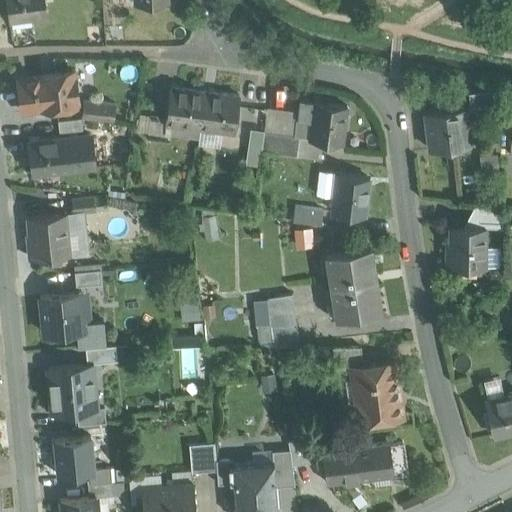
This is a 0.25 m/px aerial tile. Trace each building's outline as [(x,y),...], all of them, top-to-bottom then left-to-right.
[(43,0),(6,0),(9,21),(46,16),(43,0)] [(511,0),(508,0),(501,50),(511,52),(511,0)] [(73,71),(55,73),(59,106),(77,104),(73,71)] [(55,73),(17,78),(21,111),(59,106),(55,73)] [(204,90),(170,86),(165,123),(199,127),(204,90)] [(238,95),(204,90),(199,127),(234,132),(238,95)] [(493,92),(469,94),(471,107),(495,105),(493,92)] [(115,104),(83,100),(81,116),(113,120),(115,104)] [(347,106),(300,100),(298,120),(311,121),(309,139),(342,143),(347,106)] [(465,108),(426,112),(429,150),(469,145),(469,144),(465,145),(461,110),(465,110),(465,108)] [(81,118),(57,121),(59,132),(82,130),(81,118)] [(299,136),(263,131),(261,151),(296,156),(299,136)] [(88,134),(29,141),(33,174),(94,167),(90,135),(88,134)] [(369,178),(335,174),(331,211),(364,215),(369,178)] [(93,196),(71,198),(72,213),(95,210),(93,196)] [(293,220),(322,223),(324,207),(294,204),(293,220)] [(503,209),(473,205),(472,227),(484,227),(501,227),(503,209)] [(64,213),(28,217),(30,233),(28,233),(31,258),(68,254),(64,213)] [(215,213),(201,216),(206,240),(220,237),(215,213)] [(295,226),(296,246),(314,246),(313,225),(295,226)] [(472,227),(450,226),(450,244),(446,244),(445,266),(483,267),(484,227),(472,227)] [(370,246),(326,253),(331,286),(376,279),(370,246)] [(100,270),(74,272),(75,286),(101,284),(100,270)] [(376,279),(331,286),(336,318),(381,311),(376,279)] [(80,292),(40,295),(40,297),(41,297),(42,306),(41,306),(43,334),(84,330),(80,292)] [(292,293),(268,297),(276,346),(300,346),(292,293)] [(183,300),(182,318),(200,318),(201,301),(183,300)] [(179,336),(179,345),(197,344),(196,335),(179,336)] [(115,345),(85,348),(86,363),(92,363),(116,360),(115,345)] [(181,347),(182,378),(202,377),(201,346),(181,347)] [(361,346),(332,347),(335,371),(353,368),(353,367),(363,366),(361,346)] [(363,366),(353,367),(353,368),(360,420),(401,415),(394,362),(363,366)] [(86,363),(47,367),(51,413),(76,410),(96,408),(97,408),(95,390),(89,391),(87,366),(92,365),(92,363),(86,363)] [(511,393),(485,400),(493,435),(511,430),(511,393)] [(96,408),(76,410),(78,425),(105,422),(104,407),(97,408),(96,408)] [(370,434),(321,440),(322,451),(371,445),(370,434)] [(90,436),(54,439),(58,475),(86,472),(93,472),(93,469),(90,436)] [(322,451),(321,440),(321,437),(289,441),(292,465),(324,461),(322,451)] [(214,442),(189,444),(191,472),(216,470),(214,442)] [(371,445),(322,451),(324,461),(327,483),(393,475),(392,473),(389,445),(388,443),(371,445)] [(402,443),(389,445),(392,473),(406,471),(402,443)] [(110,467),(93,469),(93,472),(86,472),(87,484),(111,482),(110,467)] [(280,511),(277,467),(235,471),(238,511),(280,511)] [(111,482),(87,484),(88,496),(96,495),(96,496),(112,494),(111,482)] [(195,511),(192,482),(141,486),(142,511),(195,511)] [(88,496),(60,499),(61,511),(97,511),(96,496),(96,495),(88,496)]
